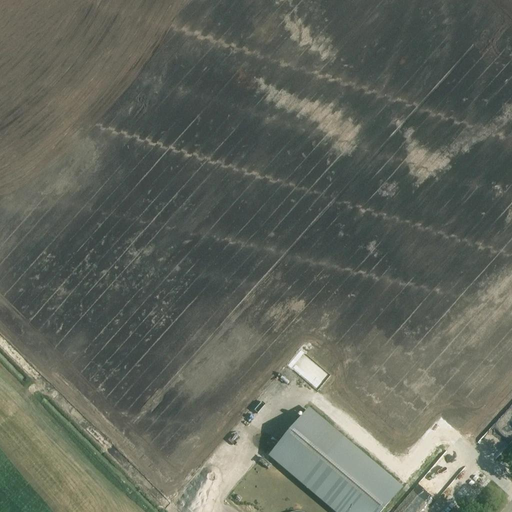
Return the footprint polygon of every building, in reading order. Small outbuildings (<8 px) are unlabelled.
[(482,444),(507,411),(498,404),(497,405),(488,399),(464,430),(482,444)] [(384,511),(404,489),(309,409),(269,457),(334,511),(384,511)] [(445,483),(470,457),(458,445),(420,484),(423,486),(420,490),(424,494),(418,500),(424,505),(421,507),(423,509),(446,484),(445,483)] [(477,470),(459,494),(468,500),(486,476),(477,470)] [(200,511),(218,511),(222,509),(211,500),(200,511)]
